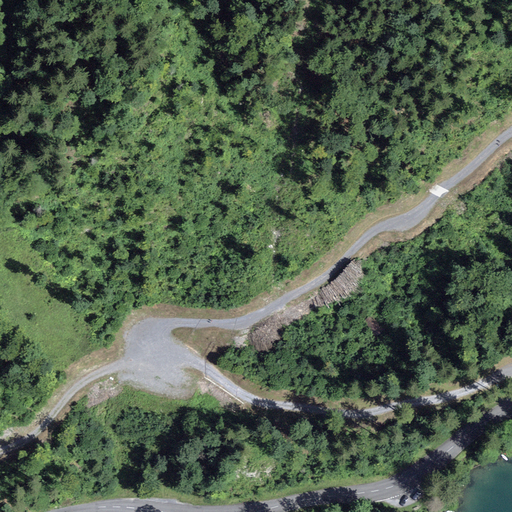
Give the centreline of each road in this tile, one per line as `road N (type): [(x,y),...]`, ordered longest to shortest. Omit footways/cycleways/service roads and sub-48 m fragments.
road 1 (track): [(158,335),(180,324),(263,315),(511,133)]
road 2 (track): [(511,369),(456,393),(368,413),(341,411),(265,403),(158,335)]
road 3 (tertiary): [(258,511),(392,487),(511,405)]
road 4 (track): [(158,335),(125,362),(85,378),(47,425),(0,449)]
